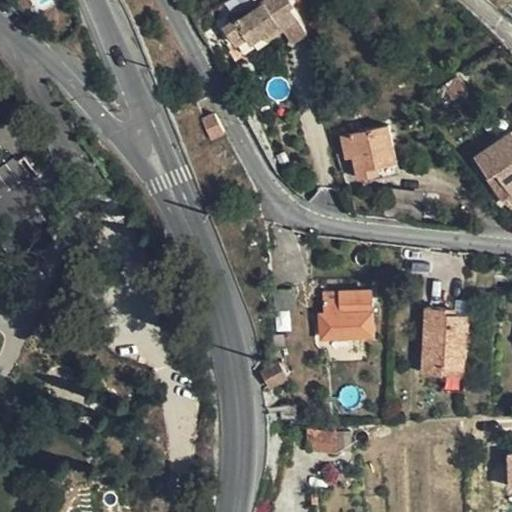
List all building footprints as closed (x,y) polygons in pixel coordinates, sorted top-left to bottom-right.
[(296,5),(292,0),(266,0),(262,3),(264,5),(240,23),(237,19),(226,28),(246,55),(298,18),(292,8),(296,5)] [(460,97),(450,83),(437,92),(449,106),(460,97)] [(344,137),(345,149),(353,149),(355,157),(359,178),(380,174),(378,167),(399,162),(390,127),(344,137)] [(511,193),(511,195),(508,198),(511,204),(511,132),(479,156),(492,176),(497,173),(511,193)] [(348,158),(355,157),(353,149),(345,149),(348,158)] [(10,161),(0,168),(0,209),(30,187),(10,161)] [(505,200),(508,198),(511,195),(511,193),(497,173),(492,176),(489,178),(505,200)] [(374,288),(343,290),(343,297),(327,298),(327,312),(322,313),(324,337),(376,333),(374,288)] [(277,331),(293,330),(291,289),(274,290),(277,331)] [(424,371),(443,372),(444,365),(467,366),(470,315),(449,313),(449,308),(428,307),(424,371)] [(283,361),(265,370),(273,386),(292,376),(283,361)] [(467,374),(467,366),(444,365),(443,372),(467,374)] [(342,452),(342,431),(309,431),(309,452),(342,452)]
